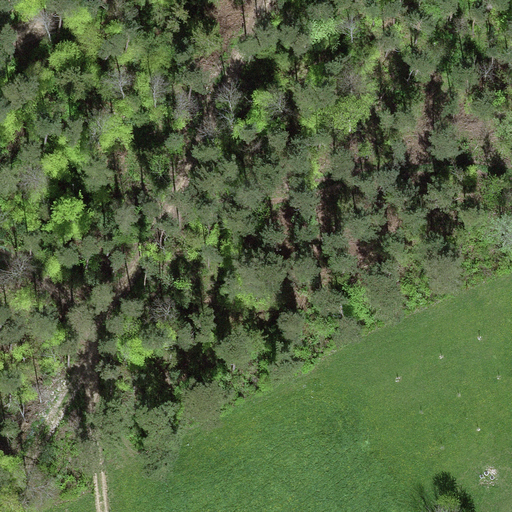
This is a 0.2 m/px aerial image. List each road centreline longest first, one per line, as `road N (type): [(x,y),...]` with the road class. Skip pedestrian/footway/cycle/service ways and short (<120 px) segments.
road 1 (track): [(267,0),(192,167),(95,321),(103,511)]
road 2 (track): [(92,349),(0,502)]
